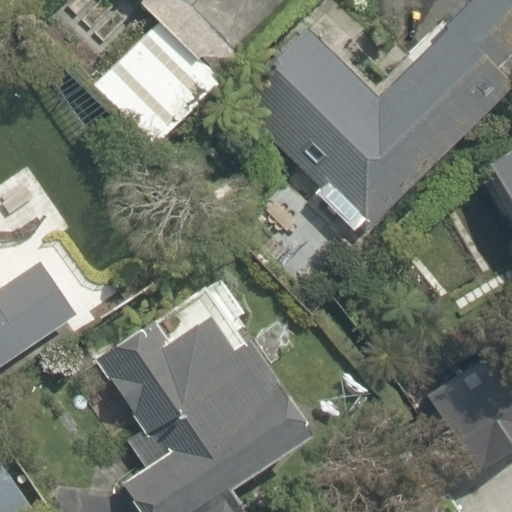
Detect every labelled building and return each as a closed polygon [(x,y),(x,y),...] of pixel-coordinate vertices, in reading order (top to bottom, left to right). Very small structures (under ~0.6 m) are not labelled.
[(141,17),(44,96),(110,173),(206,93),(141,17)] [(322,37),(305,18),(220,99),(352,240),(509,93),(448,28),(377,95),(322,37)] [(511,148),(482,166),(511,216),(511,148)] [(0,289),(0,359),(62,318),(30,269),(0,289)] [(193,284),(71,359),(138,468),(105,488),(119,511),(241,511),(229,492),(296,451),(260,393),(193,284)] [(471,371),(406,390),(419,435),(484,416),(471,371)] [(0,511),(24,511),(31,506),(0,468),(0,511)]
